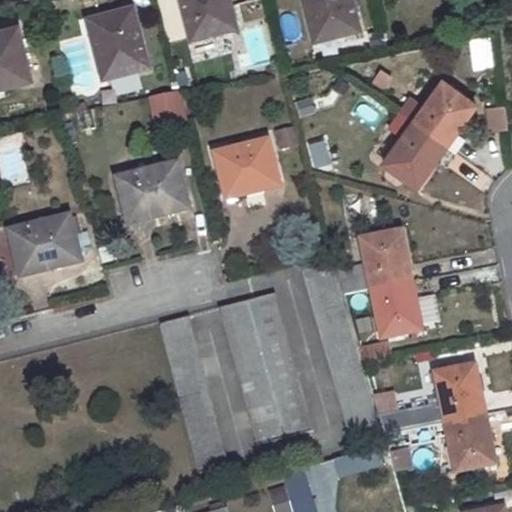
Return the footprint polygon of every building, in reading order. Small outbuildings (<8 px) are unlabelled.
[(230,28),(228,18),(233,17),(230,5),(228,6),(225,0),(181,0),(191,38),(230,28)] [(351,0),(303,0),(304,2),(306,1),(316,40),(359,29),(351,0)] [(89,22),(92,32),(94,42),(98,44),(107,82),(150,71),(134,11),(89,22)] [(15,28),(0,31),(0,87),(26,81),(23,72),(29,70),(26,58),(23,59),(15,28)] [(491,68),(489,36),(469,38),(471,69),(491,68)] [(29,70),(23,72),(26,81),(32,79),(29,70)] [(408,99),(398,113),(443,145),(454,130),(456,131),(457,128),(474,104),(439,82),(421,108),(408,99)] [(179,91),(146,97),(152,131),(186,125),(179,91)] [(488,109),(491,132),(508,130),(505,107),(488,109)] [(398,113),(387,129),(401,138),(382,165),(415,188),(432,165),(434,162),(432,160),(443,145),(398,113)] [(292,127),(273,133),(279,151),(298,144),(292,127)] [(454,130),(443,145),(455,153),(466,138),(457,128),(456,131),(454,130)] [(307,143),(312,168),(329,164),(323,139),(307,143)] [(267,140),(216,155),(228,199),(248,194),(247,192),(279,183),(267,140)] [(434,162),(432,165),(444,169),(455,153),(443,145),(432,160),(434,162)] [(179,212),(178,206),(188,204),(177,164),(117,179),(128,222),(167,211),(168,214),(179,212)] [(72,265),(71,259),(79,257),(68,216),(10,231),(20,274),(60,264),(61,268),(72,265)] [(228,250),(269,249),(268,229),(228,230),(228,250)] [(408,283),(404,263),(406,262),(401,232),(360,240),(367,276),(340,282),(345,296),(371,291),(408,283)] [(79,257),(71,259),(72,265),(81,262),(79,257)] [(406,262),(404,263),(408,283),(413,282),(409,262),(406,262)] [(330,264),(302,273),(351,445),(380,438),(330,264)] [(421,331),(414,300),(416,299),(413,282),(408,283),(371,291),(376,315),(381,339),(421,331)] [(371,291),(345,296),(351,321),(376,315),(371,291)] [(285,454),(281,440),(313,432),(275,295),(219,309),(256,447),(258,447),(261,460),(285,454)] [(188,319),(160,326),(201,475),(230,466),(188,319)] [(364,363),(390,359),(387,342),(361,346),(364,363)] [(400,423),(381,426),(384,436),(486,415),(483,397),(481,397),(476,367),(435,376),(443,411),(400,421),(400,423)] [(395,400),(375,404),(381,426),(400,423),(400,421),(395,400)] [(486,415),(384,436),(387,445),(388,448),(405,444),(406,446),(448,437),(456,474),(496,466),(489,436),(490,435),(486,415)] [(405,444),(388,448),(393,468),(410,465),(406,446),(405,444)] [(375,449),(333,461),(338,477),(378,464),(375,449)] [(315,511),(302,470),(284,475),(295,511),(315,511)]
